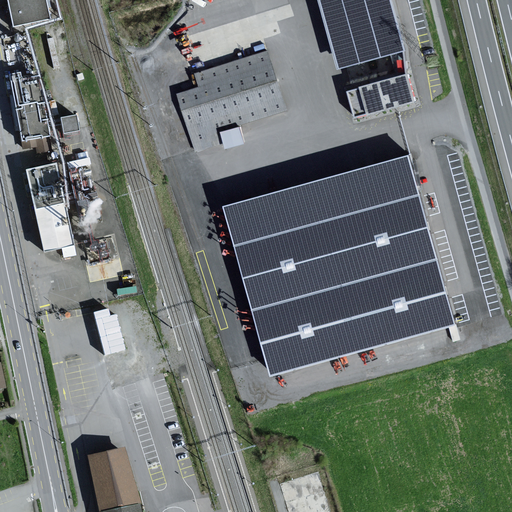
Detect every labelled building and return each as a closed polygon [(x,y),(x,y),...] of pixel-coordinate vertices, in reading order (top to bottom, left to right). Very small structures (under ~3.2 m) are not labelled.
[(46,0),(7,0),(14,27),(51,19),(46,0)] [(387,0),(317,0),(336,68),(402,49),(387,0)] [(270,49),(195,72),(199,85),(174,93),(192,154),(227,143),(223,129),(288,109),(270,49)] [(37,70),(11,75),(24,148),(50,143),(37,70)] [(408,75),(346,93),(354,119),(415,102),(408,75)] [(78,113),(61,116),(64,132),(80,130),(78,113)] [(90,159),(69,164),(82,226),(104,221),(90,159)] [(407,160),(229,207),(272,369),(450,323),(407,160)] [(52,166),(23,173),(41,251),(70,244),(52,166)] [(113,304),(93,309),(105,352),(125,346),(113,304)] [(140,511),(125,449),(91,457),(104,511),(140,511)]
